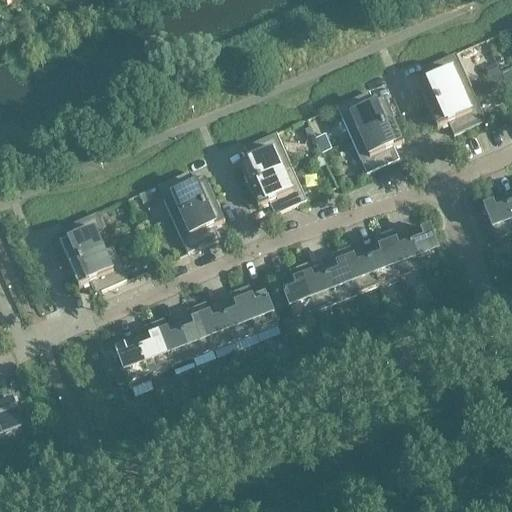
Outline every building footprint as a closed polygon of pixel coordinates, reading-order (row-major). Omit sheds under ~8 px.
[(471,90),(455,57),(424,71),(429,83),(418,88),(428,109),(471,90)] [(486,124),(471,90),(428,109),(437,131),(448,126),(454,138),(486,124)] [(395,124),(385,102),(374,107),(369,95),(337,109),(352,143),(395,124)] [(393,151),(404,146),(395,124),(352,143),(367,177),(399,163),(393,151)] [(291,170),(276,136),(244,150),(250,162),(239,167),(249,189),(291,170)] [(306,204),(291,170),(249,189),(258,211),(269,206),(275,218),(306,204)] [(216,204),(206,182),(195,187),(190,175),(158,189),(173,223),(216,204)] [(511,219),(505,202),(483,211),(487,222),(479,225),(487,245),(495,242),(498,249),(511,243),(511,219)] [(214,231),(225,226),(216,204),(173,223),(188,257),(220,243),(214,231)] [(112,250),(97,216),(65,230),(71,242),(60,247),(69,269),(112,250)] [(451,259),(444,239),(435,242),(431,231),(409,240),(422,273),(444,265),(443,262),(451,259)] [(422,273),(409,240),(397,244),(393,233),(383,237),(401,282),(422,273)] [(401,282),(383,237),(374,240),(378,252),(366,257),(379,290),(401,282)] [(127,284),(112,250),(69,269),(79,291),(90,286),(95,298),(127,284)] [(379,290),(366,257),(355,261),(350,250),(341,253),(358,298),(379,290)] [(358,298),(341,253),(331,257),(336,268),(324,273),(337,306),(358,298)] [(337,306),(324,273),(312,278),(308,266),(298,270),(315,315),(337,306)] [(315,315),(298,270),(289,273),(293,285),(280,290),(293,323),(315,315)] [(279,329),(266,296),(253,301),(249,289),(239,293),(256,338),(279,329)] [(256,338),(239,293),(230,297),(234,308),(222,313),(235,346),(256,338)] [(235,346),(222,313),(210,317),(206,306),(196,309),(214,354),(235,346)] [(214,354),(196,309),(187,313),(192,324),(180,329),(193,363),(214,354)] [(193,363),(180,329),(168,334),(164,322),(154,326),(172,371),(193,363)] [(172,371),(154,326),(145,330),(149,341),(137,346),(150,379),(172,371)] [(150,379),(137,346),(115,354),(119,365),(111,369),(119,388),(127,385),(130,392),(152,384),(150,379)] [(191,399),(188,389),(180,392),(184,401),(191,399)] [(184,401),(180,392),(173,395),(177,404),(184,401)] [(38,427),(29,406),(28,403),(16,408),(12,397),(0,401),(0,432),(3,441),(38,427)]
